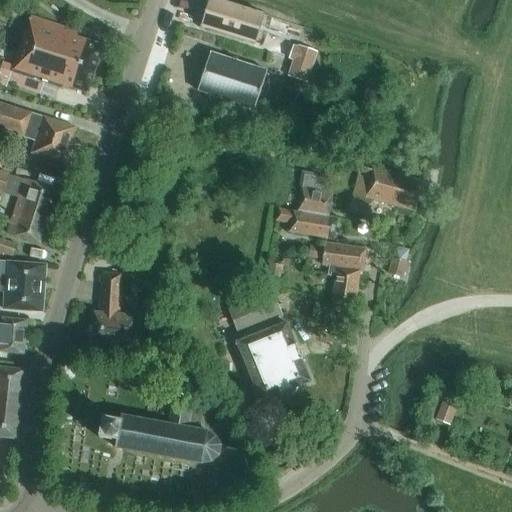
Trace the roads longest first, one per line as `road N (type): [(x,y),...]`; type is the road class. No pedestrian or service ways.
road 1 (tertiary): [(34,511),(48,351),(158,0)]
road 2 (unclassified): [(250,511),(335,455),(350,434),(364,358)]
road 3 (unclassified): [(511,303),(450,309),(364,358)]
